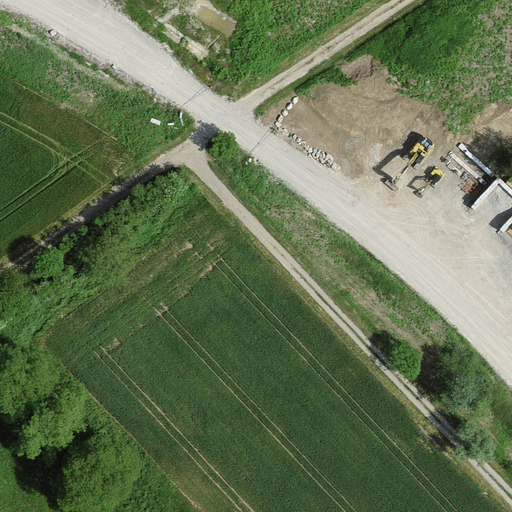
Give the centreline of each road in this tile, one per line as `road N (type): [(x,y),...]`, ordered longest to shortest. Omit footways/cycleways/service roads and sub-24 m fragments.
road 1 (track): [(20,0),(228,118),(325,189),(511,353)]
road 2 (track): [(185,146),(511,494)]
road 3 (track): [(185,146),(404,0)]
road 4 (track): [(0,276),(185,146)]
